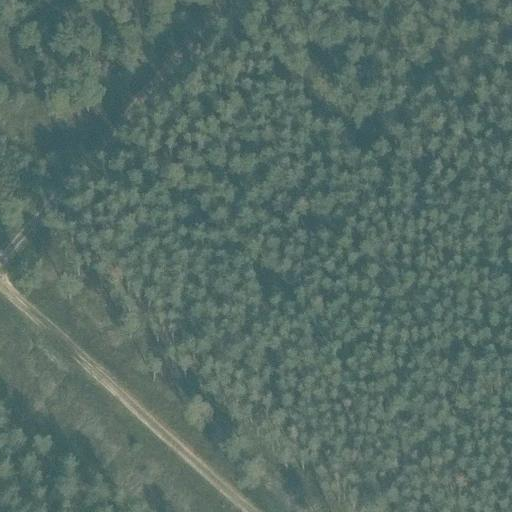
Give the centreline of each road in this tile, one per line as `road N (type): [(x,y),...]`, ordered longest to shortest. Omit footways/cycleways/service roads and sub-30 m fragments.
road 1 (track): [(217,0),(0,258)]
road 2 (track): [(238,511),(0,295)]
